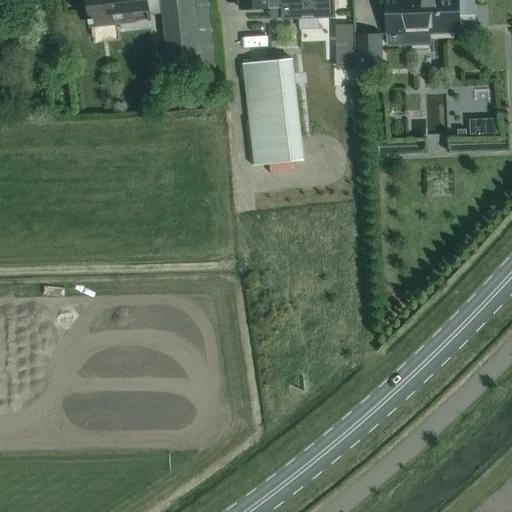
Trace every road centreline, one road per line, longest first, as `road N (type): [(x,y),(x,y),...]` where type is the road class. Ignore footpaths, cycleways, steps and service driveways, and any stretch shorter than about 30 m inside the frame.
road 1 (secondary): [(245,511),(395,391),(511,272)]
road 2 (unclassified): [(333,511),(437,423),(511,344)]
